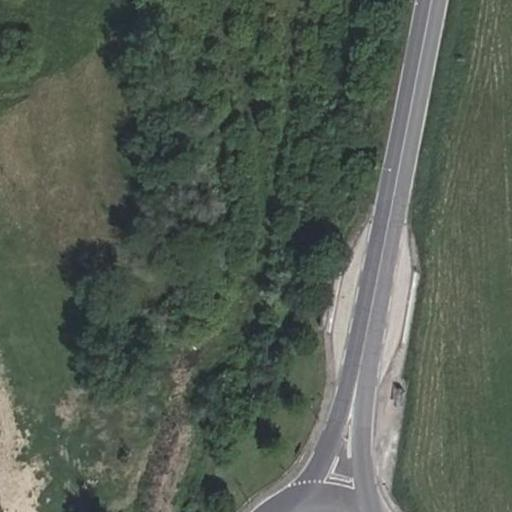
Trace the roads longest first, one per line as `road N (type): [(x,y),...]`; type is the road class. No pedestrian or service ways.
road 1 (primary): [(431,0),(357,374)]
road 2 (primary): [(357,374),(293,503)]
road 3 (primary): [(369,511),(357,374)]
